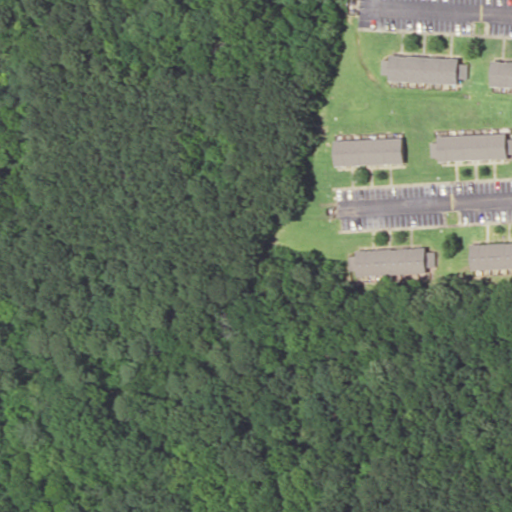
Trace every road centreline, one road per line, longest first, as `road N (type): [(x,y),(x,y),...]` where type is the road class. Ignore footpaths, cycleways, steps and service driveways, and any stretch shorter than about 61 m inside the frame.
road 1 (residential): [(511,198),(343,207)]
road 2 (residential): [(511,16),(363,5)]
